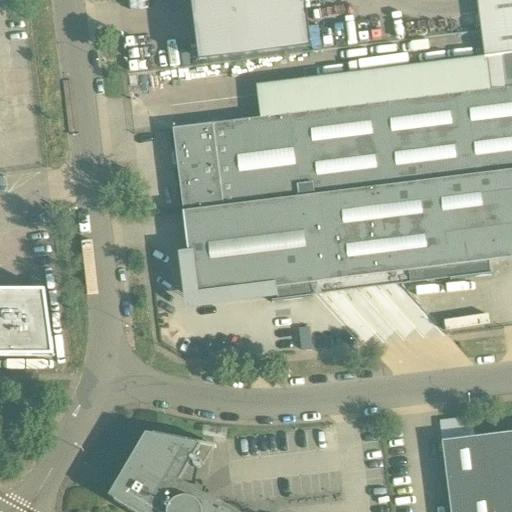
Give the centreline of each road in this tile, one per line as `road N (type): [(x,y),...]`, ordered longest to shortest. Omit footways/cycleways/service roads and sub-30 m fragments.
road 1 (unclassified): [(111,378),(231,402),(511,377)]
road 2 (unclassified): [(64,0),(111,378)]
road 3 (unclassified): [(26,511),(111,378)]
road 4 (unknown): [(18,208),(6,86)]
